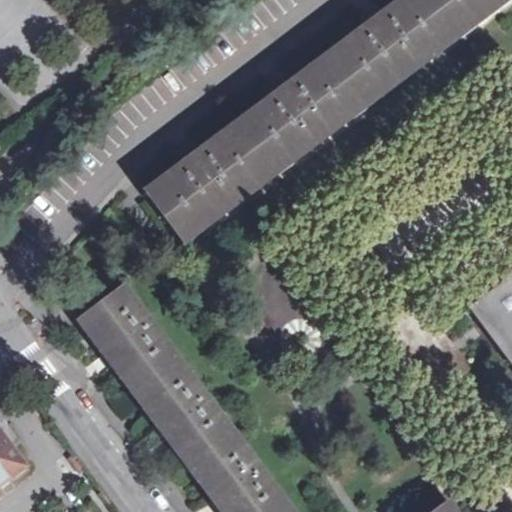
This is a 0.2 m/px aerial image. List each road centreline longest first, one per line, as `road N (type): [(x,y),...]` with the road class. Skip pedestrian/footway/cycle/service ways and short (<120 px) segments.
road 1 (residential): [(0,293),(180,105),(320,0)]
road 2 (residential): [(148,511),(25,334)]
